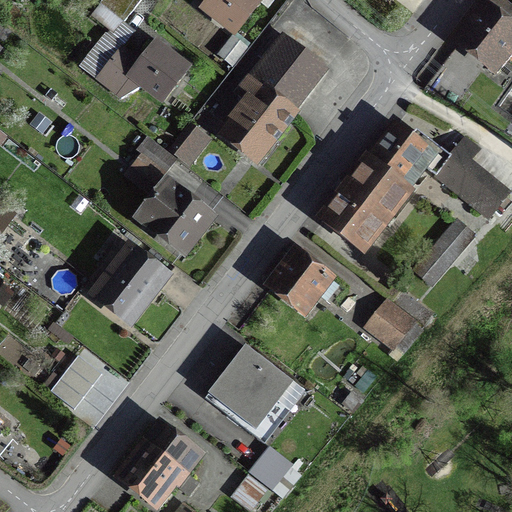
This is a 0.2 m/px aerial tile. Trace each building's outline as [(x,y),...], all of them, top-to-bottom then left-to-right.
[(137,0),(105,0),(92,16),(112,32),(137,0)] [(210,0),(202,10),(233,35),(258,3),(266,10),(273,0),(210,0)] [(496,0),(492,0),(458,46),(490,71),(494,67),(499,71),(511,54),(511,6),(510,10),(496,0)] [(120,100),(142,88),(161,103),(185,71),(154,46),(140,65),(121,49),(120,51),(104,38),(81,67),(97,79),(96,81),(120,100)] [(223,138),(253,161),(324,71),(282,38),(256,71),(276,87),(268,97),(248,81),(236,97),(248,106),(223,138)] [(410,139),(395,127),(320,223),(360,253),(424,170),(487,220),(507,196),(469,164),(479,151),(458,135),(442,155),(414,134),(410,139)] [(170,154),(187,167),(205,144),(188,130),(170,154)] [(147,139),(137,152),(142,155),(131,168),(155,186),(175,160),(147,139)] [(138,221),(181,254),(208,219),(165,186),(138,221)] [(0,232),(13,215),(0,204),(0,232)] [(454,221),(433,249),(451,263),(472,234),(454,221)] [(89,296),(128,325),(163,278),(130,253),(124,261),(119,257),(89,296)] [(298,258),(295,255),(269,290),(301,315),(328,280),(310,267),(314,261),(302,253),(298,258)] [(423,327),(430,318),(397,292),(390,302),(423,327)] [(366,329),(392,350),(412,326),(385,304),(366,329)] [(207,396),(255,432),(291,385),(244,348),(207,396)] [(160,428),(119,480),(159,511),(176,489),(187,498),(197,485),(185,476),(199,458),(160,428)] [(291,466),(267,447),(247,474),(271,493),(291,466)] [(250,511),(266,492),(247,477),(229,499),(245,511),(250,511)]
